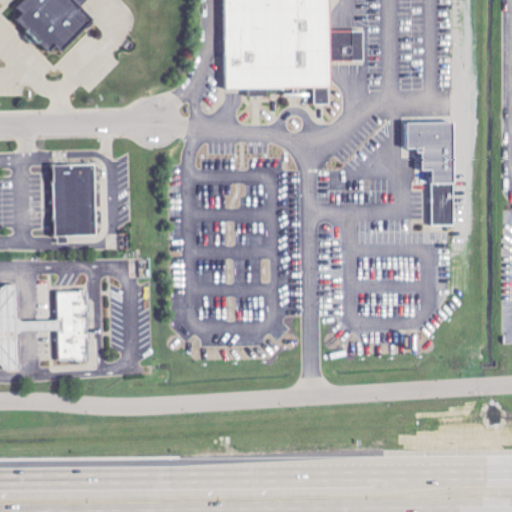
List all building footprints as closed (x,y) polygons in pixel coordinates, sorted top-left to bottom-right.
[(32,0),(19,14),(26,20),(20,26),(53,58),(59,53),(65,59),(96,28),(82,15),(96,0),(32,0)] [(332,0),(227,0),(229,91),(317,90),(317,106),(333,106),(333,64),(367,64),(366,33),(333,33),(332,0)] [(457,125),(410,125),(411,151),(424,151),(424,173),(434,173),(434,227),(458,227),(457,125)] [(56,242),(99,241),(98,170),(54,171),(56,242)] [(20,292),(7,293),(0,300),(0,366),(10,377),(22,376),(22,337),(62,336),(62,362),(79,362),(79,364),(90,364),(89,299),(60,300),(60,321),(22,321),(20,292)]
